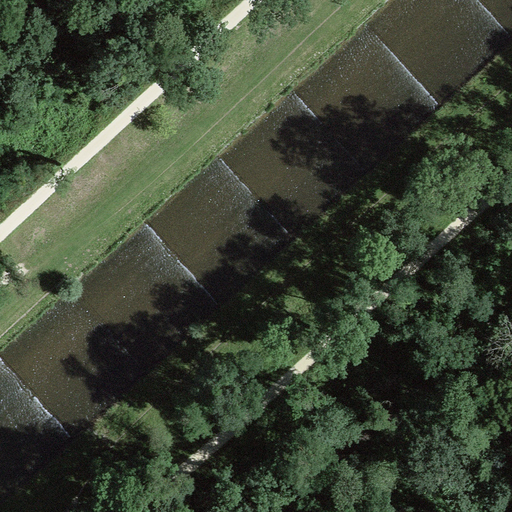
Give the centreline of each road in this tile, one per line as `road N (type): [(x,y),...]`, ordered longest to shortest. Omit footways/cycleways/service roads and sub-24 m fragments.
road 1 (track): [(511,173),(133,511)]
road 2 (track): [(255,0),(0,234)]
